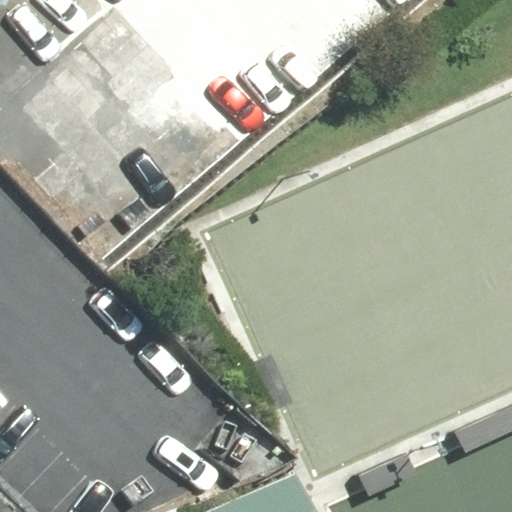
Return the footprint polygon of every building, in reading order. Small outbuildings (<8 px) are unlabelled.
[(220,250),(193,261),(223,335),(250,324),(220,250)] [(262,347),(242,356),(264,405),(284,396),(262,347)] [(511,395),(448,425),(458,446),(511,421),(511,395)] [(351,467),(360,487),(409,466),(401,446),(351,467)] [(188,511),(292,511),(275,474),(188,511)]
